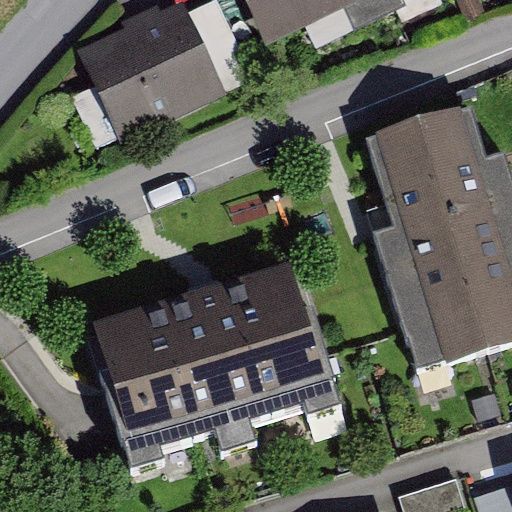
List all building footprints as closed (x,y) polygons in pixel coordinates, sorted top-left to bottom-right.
[(347,0),(254,0),(277,47),(354,12),(347,0)] [(347,0),(354,12),(364,34),(413,11),(408,0),(347,0)] [(418,21),(450,7),(446,0),(408,0),(413,11),(418,21)] [(193,20),(228,97),(261,82),(226,5),(193,20)] [(193,20),(189,12),(92,57),(107,89),(130,141),(228,97),(193,20)] [(105,153),(130,141),(107,89),(81,101),(105,153)] [(484,111),(379,143),(405,231),(386,236),(428,376),(511,350),(511,157),(499,161),(484,111)] [(298,278),(105,336),(118,379),(137,441),(330,383),(311,320),(298,278)] [(352,415),(322,317),(311,320),(330,383),(137,441),(118,379),(109,381),(140,484),(172,474),(167,456),(225,438),(231,459),(263,449),(256,429),(314,411),(318,425),(352,415)] [(467,483),(410,500),(413,511),(464,511),(475,509),(467,483)] [(511,511),(511,488),(478,500),(481,511),(511,511)]
